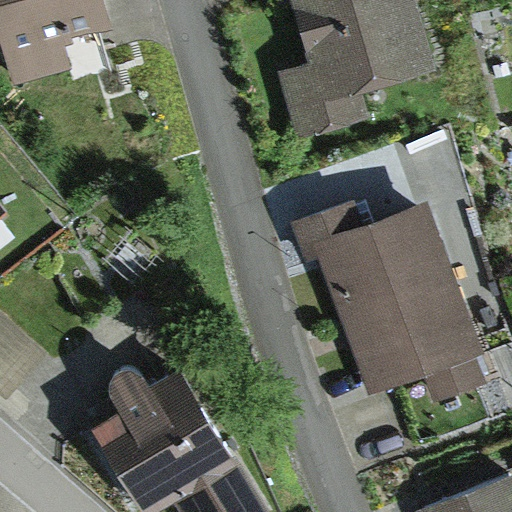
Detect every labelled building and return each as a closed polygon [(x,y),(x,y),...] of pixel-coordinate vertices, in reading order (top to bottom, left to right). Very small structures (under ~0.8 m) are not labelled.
[(105,0),(0,0),(0,39),(14,89),(109,62),(101,33),(114,29),(105,0)] [(286,0),(306,63),(276,72),(298,141),(374,118),(366,94),(443,70),(421,0),(286,0)] [(308,269),(322,264),(376,396),(422,378),(433,406),(488,384),(476,355),(488,350),(428,202),(372,225),(360,197),(290,225),(308,269)] [(0,220),(8,214),(0,203),(0,220)] [(0,306),(0,394),(8,401),(52,351),(0,306)] [(118,409),(87,427),(139,511),(166,511),(175,507),(178,511),(271,511),(237,456),(232,460),(178,369),(151,387),(147,380),(140,374),(132,370),(125,371),(119,374),(113,379),(110,386),(110,395),(113,402),(118,409)] [(511,511),(511,474),(420,511),(511,511)]
